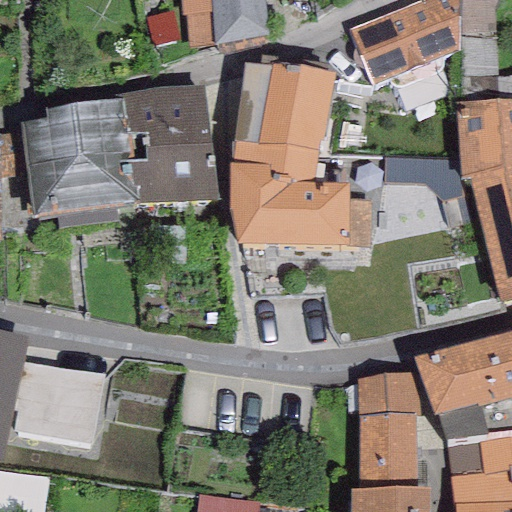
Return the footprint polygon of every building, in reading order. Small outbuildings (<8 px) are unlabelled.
[(263,0),(180,0),(186,53),(213,49),(216,49),(217,62),(266,51),(264,42),(268,42),(263,0)] [(456,0),(440,0),(351,34),(375,89),(459,55),(456,0)] [(244,72),(230,150),(318,157),(332,80),(244,72)] [(122,98),(122,106),(137,212),(215,207),(204,89),(122,98)] [(511,105),(456,107),(464,182),(469,180),(499,310),(511,306),(511,105)] [(122,106),(48,116),(50,125),(18,129),(19,136),(32,227),(137,212),(122,106)] [(32,227),(19,136),(0,137),(0,235),(32,233),(32,227)] [(314,192),(318,157),(230,150),(228,222),(237,254),(350,256),(349,249),(369,250),(369,205),(348,204),(348,193),(314,192)] [(27,342),(0,337),(0,466),(3,467),(9,436),(22,367),(27,342)] [(511,338),(412,365),(434,424),(438,422),(476,411),(477,414),(481,413),(511,404),(511,338)] [(103,381),(22,367),(9,436),(90,451),(103,381)] [(415,421),(414,377),(356,382),(357,422),(415,421)] [(476,411),(438,422),(446,447),(487,444),(486,438),(481,413),(477,414),(476,411)] [(415,421),(357,422),(357,498),(416,497),(415,421)] [(511,511),(511,434),(486,438),(487,444),(446,447),(450,482),(509,477),(511,511)] [(511,511),(509,477),(450,482),(455,510),(455,511),(511,511)] [(357,498),(350,498),(349,511),(427,511),(427,497),(416,497),(357,498)]
